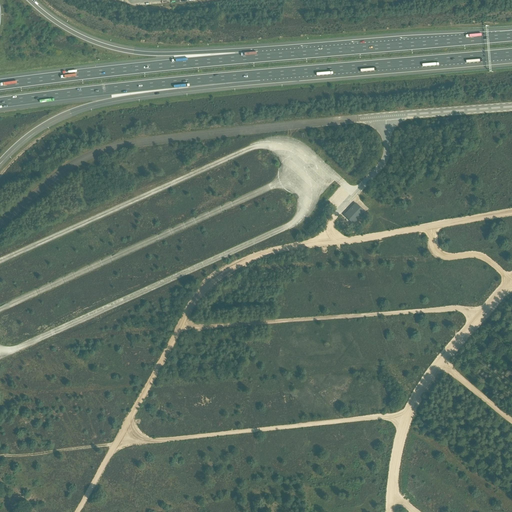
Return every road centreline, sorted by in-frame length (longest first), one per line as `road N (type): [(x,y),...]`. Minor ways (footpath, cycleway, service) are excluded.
road 1 (track): [(76,511),(214,276),(285,248),(511,213)]
road 2 (motorway): [(187,81),(511,53)]
road 3 (unknown): [(482,316),(461,309),(179,329)]
road 4 (unknown): [(408,423),(343,422),(147,444),(118,437)]
road 5 (track): [(390,511),(398,449),(419,391),(511,282)]
road 6 (motorway): [(259,56),(0,84)]
road 7 (motorway): [(511,36),(259,56)]
road 8 (motorway): [(259,56),(119,49),(70,31),(28,0)]
road 9 (motorway): [(0,161),(57,117),(187,81)]
road 10 (motorway): [(0,102),(187,81)]
